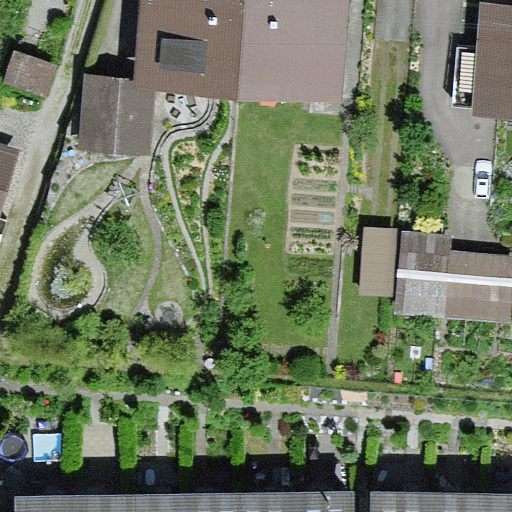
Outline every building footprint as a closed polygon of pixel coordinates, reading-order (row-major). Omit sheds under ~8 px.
[(239,70),(244,0),(145,0),(145,7),(154,8),(151,60),(164,61),(163,64),(239,70)] [(244,0),(239,70),(335,77),(339,23),(343,24),(344,0),(244,0)] [(511,93),(511,11),(485,10),(483,35),(506,37),(505,49),(459,45),(455,100),(503,104),(504,92),(511,93)] [(52,65),(16,54),(8,80),(44,91),(52,65)] [(150,83),(90,78),(85,138),(145,143),(150,83)] [(0,193),(13,152),(0,148),(0,193)] [(395,233),(365,231),(361,289),(391,291),(395,233)] [(501,313),(506,255),(444,250),(445,238),(406,234),(400,304),(501,313)] [(294,511),(294,492),(240,493),(239,511),(294,511)] [(349,511),(349,492),(294,492),(294,511),(349,511)] [(431,511),(432,493),(375,492),(374,511),(431,511)] [(239,511),(240,493),(185,494),(185,511),(239,511)] [(486,511),(486,494),(432,493),(431,511),(486,511)] [(511,511),(511,493),(486,494),(486,511),(511,511)] [(185,511),(185,494),(130,495),(129,511),(185,511)] [(129,511),(130,495),(75,496),(74,511),(129,511)] [(74,511),(75,496),(19,497),(19,511),(74,511)]
